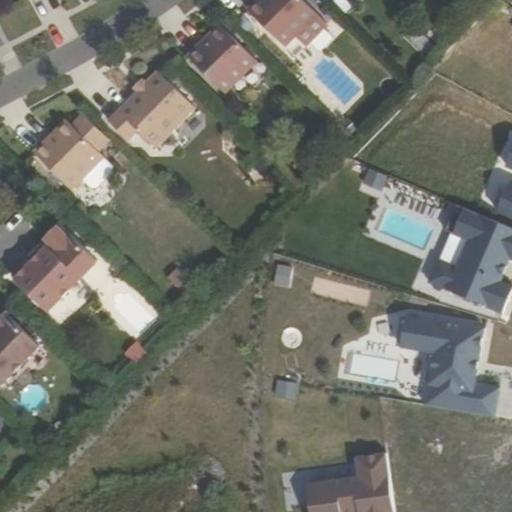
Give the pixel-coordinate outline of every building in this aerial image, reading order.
[(87,0),(47,0),(58,17),(87,0)] [(317,64),(350,32),(318,0),(306,0),(279,27),(317,64)] [(256,114),(290,79),(253,43),(219,77),(256,114)] [(143,141),(162,161),(172,150),(190,168),(227,128),(190,91),(143,141)] [(118,196),(139,175),(103,138),(71,171),(108,206),(118,196)] [(511,185),(507,183),(495,211),(511,217),(511,151),(506,166),(511,168),(511,185)] [(139,175),(118,196),(127,205),(133,205),(148,190),(148,185),(139,175)] [(435,259),(425,286),(505,316),(511,296),(511,284),(502,281),(510,261),(511,261),(511,232),(461,214),(444,262),(435,259)] [(100,243),(85,256),(87,258),(50,295),(86,329),(137,277),(100,243)] [(487,329),(409,316),(404,345),(437,351),(428,406),(497,418),(502,388),(477,384),(487,329)] [(31,349),(22,340),(0,363),(0,373),(37,410),(80,367),(47,333),(31,349)] [(0,486),(0,472),(10,462),(0,452),(0,511),(27,511),(31,509),(17,495),(12,499),(0,486)] [(312,511),(396,511),(389,454),(299,466),(299,469),(282,471),(287,511),(312,508),(312,511)]
